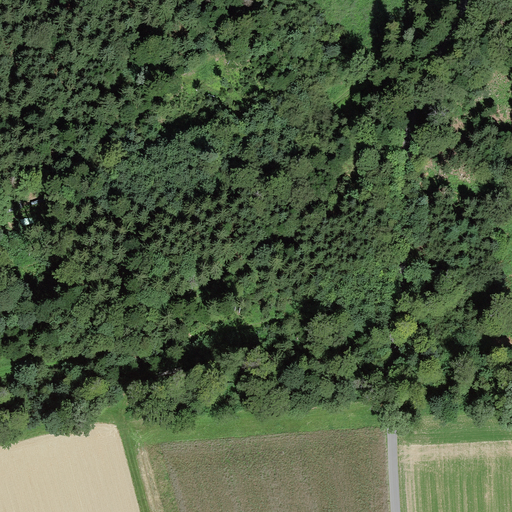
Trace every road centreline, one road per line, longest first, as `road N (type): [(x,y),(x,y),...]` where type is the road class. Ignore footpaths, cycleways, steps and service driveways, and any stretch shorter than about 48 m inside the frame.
road 1 (track): [(0,218),(206,158),(511,19)]
road 2 (tertiary): [(466,0),(409,135),(392,376),(394,511)]
road 3 (track): [(392,376),(342,337),(302,321),(0,374)]
